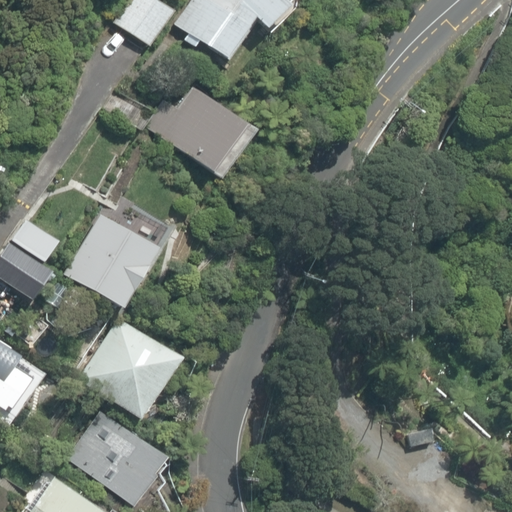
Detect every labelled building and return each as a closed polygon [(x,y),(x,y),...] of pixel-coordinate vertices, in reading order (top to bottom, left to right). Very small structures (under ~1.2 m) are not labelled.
[(154,0),(127,0),(113,23),(151,47),(173,12),(154,0)] [(190,0),(173,25),(222,61),(251,20),(260,30),(288,10),(277,0),(190,0)] [(247,125),(176,76),(137,127),(211,177),(247,125)] [(151,246),(90,209),(53,272),(110,306),(151,246)] [(56,243),(23,219),(10,239),(43,262),(56,243)] [(0,323),(12,307),(0,297),(0,323)] [(175,356),(109,314),(69,373),(131,417),(175,356)] [(0,423),(8,428),(44,372),(0,340),(0,423)] [(63,458),(132,507),(153,477),(150,475),(162,458),(95,412),(63,458)] [(24,511),(109,511),(107,510),(105,511),(97,511),(50,478),(24,511)]
